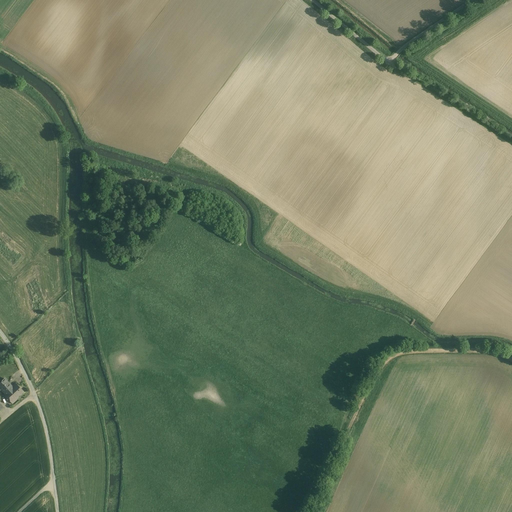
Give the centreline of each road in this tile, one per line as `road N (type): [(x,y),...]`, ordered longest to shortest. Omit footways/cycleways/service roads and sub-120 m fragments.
road 1 (unknown): [(310,511),(386,362),(397,354),(474,350),(511,360)]
road 2 (unclassified): [(474,0),(392,59),(312,0)]
road 3 (residential): [(0,332),(40,409),(57,511)]
